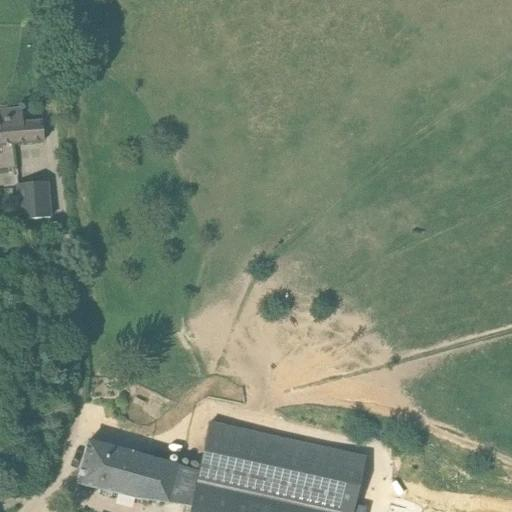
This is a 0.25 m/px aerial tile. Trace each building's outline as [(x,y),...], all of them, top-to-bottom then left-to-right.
[(0,111),(0,142),(13,142),(13,145),(43,142),(42,124),(25,125),(24,110),(11,111),(0,111)] [(47,185),(17,187),(19,222),(50,219),(47,185)] [(197,474),(198,474),(197,482),(325,511),(352,511),(365,459),(209,424),(197,474)] [(135,500),(191,505),(197,482),(198,474),(197,474),(190,472),(190,470),(87,443),(76,486),(135,500)] [(325,511),(197,482),(191,505),(189,511),(325,511)]
